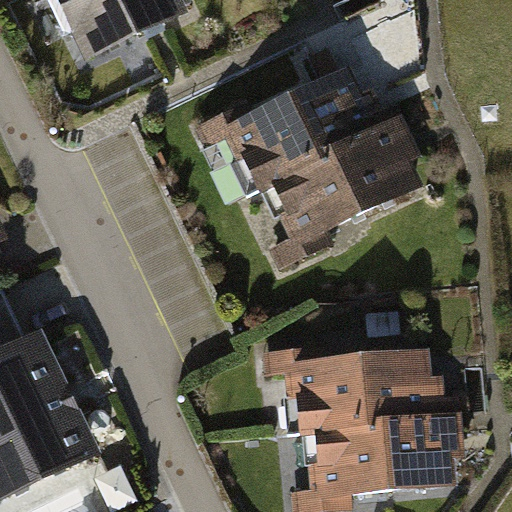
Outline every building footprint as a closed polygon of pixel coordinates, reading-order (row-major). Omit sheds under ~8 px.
[(181,0),(53,0),(84,63),(188,14),(181,0)] [(253,103),(199,128),(209,149),(225,142),(250,196),(266,189),(406,125),(395,102),(382,108),(373,89),(362,95),(350,68),(256,111),(253,103)] [(420,156),(406,125),(266,189),(290,243),(275,250),(284,269),(331,247),(325,233),(424,188),(411,160),(420,156)] [(0,242),(9,238),(0,220),(0,242)] [(0,501),(100,454),(40,329),(24,337),(2,291),(0,292),(0,501)] [(284,401),(287,437),(306,435),(463,420),(461,399),(446,400),(444,380),(432,381),(429,349),(325,358),(324,348),(264,353),(267,379),(288,377),(290,401),(284,401)] [(466,461),(463,420),(306,435),(311,491),(292,493),(294,511),(355,511),(354,497),(457,487),(455,462),(466,461)]
